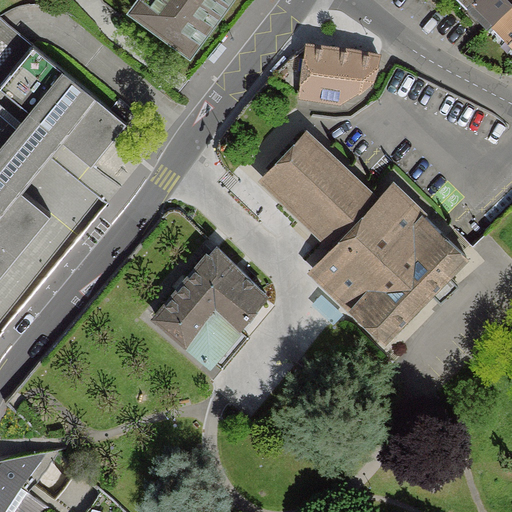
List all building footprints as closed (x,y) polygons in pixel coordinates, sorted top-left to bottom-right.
[(141,0),(101,0),(104,4),(122,16),(135,9),(141,0)] [(141,0),(135,9),(191,51),(228,0),(141,0)] [(511,0),(474,0),(468,6),(490,27),(496,21),(511,4),(511,0)] [(511,7),(497,23),(511,36),(511,7)] [(0,85),(34,44),(0,17),(0,85)] [(0,86),(29,111),(63,140),(93,164),(127,122),(34,44),(0,85),(0,86)] [(308,44),(301,94),(341,100),(359,90),(369,83),(381,55),(308,44)] [(0,147),(19,124),(29,111),(0,86),(0,147)] [(63,140),(29,111),(19,124),(0,147),(0,171),(7,177),(23,190),(56,148),(63,140)] [(342,240),(379,201),(307,133),(271,173),(342,240)] [(7,177),(0,171),(0,276),(52,214),(23,190),(7,177)] [(394,184),(379,201),(342,240),(315,269),(351,306),(361,315),(385,336),(468,256),(394,184)] [(207,255),(156,315),(211,362),(267,295),(218,247),(210,256),(207,255)] [(0,511),(48,511),(52,507),(58,500),(35,483),(58,453),(54,450),(2,457),(0,459),(0,511)]
